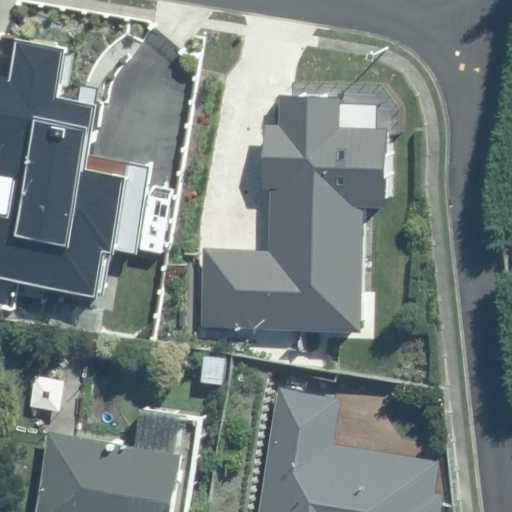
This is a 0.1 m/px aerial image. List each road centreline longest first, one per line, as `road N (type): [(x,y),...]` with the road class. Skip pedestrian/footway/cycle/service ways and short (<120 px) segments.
road 1 (residential): [(499,511),(452,190),(460,67)]
road 2 (residential): [(131,0),(460,67)]
